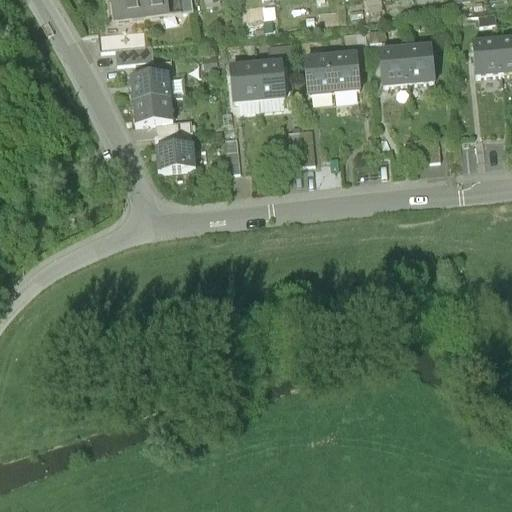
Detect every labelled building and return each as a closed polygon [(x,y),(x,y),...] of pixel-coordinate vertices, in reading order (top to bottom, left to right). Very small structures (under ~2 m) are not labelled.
[(109,0),(114,31),(169,23),(166,0),(109,0)] [(190,0),(166,0),(169,23),(193,20),(190,0)] [(145,37),(99,41),(101,59),(116,57),(146,54),(146,53),(145,37)] [(511,47),(498,49),(501,87),(511,85),(511,47)] [(498,49),(472,52),(476,89),(501,87),(498,49)] [(146,54),(116,57),(117,72),(135,70),(153,69),(152,53),(146,53),(146,54)] [(431,55),(405,58),(409,95),(434,93),(431,55)] [(405,58),(380,60),(383,98),(409,95),(405,58)] [(356,62),(331,65),(334,102),(360,100),(356,62)] [(331,65),(305,67),(309,104),(334,102),(331,65)] [(153,69),(135,70),(137,82),(168,79),(172,79),(171,67),(153,69)] [(281,69),(256,71),(259,109),(285,107),(281,69)] [(256,71),(231,74),(234,111),(259,109),(256,71)] [(137,82),(131,83),(133,108),(171,105),(168,79),(137,82)] [(171,105),(133,108),(135,134),(155,132),(173,130),(171,105)] [(173,130),(155,132),(156,144),(192,140),(191,129),(173,130)] [(312,140),(300,141),(303,177),(315,176),(312,140)] [(300,141),(289,142),(292,178),(303,177),(300,141)] [(240,183),(237,147),(225,149),(229,184),(240,183)] [(438,149),(414,152),(416,177),(441,174),(438,149)] [(193,152),(156,156),(158,182),(196,179),(193,152)]
